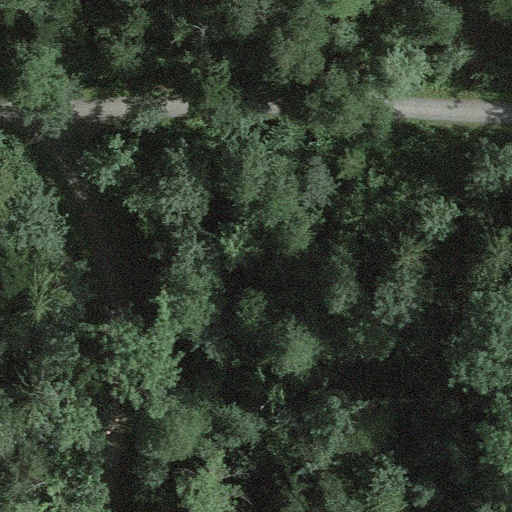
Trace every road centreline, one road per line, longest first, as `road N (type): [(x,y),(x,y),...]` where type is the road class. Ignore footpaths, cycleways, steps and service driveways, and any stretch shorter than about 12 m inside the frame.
road 1 (track): [(511,115),(0,121)]
road 2 (track): [(70,124),(104,384),(101,511)]
